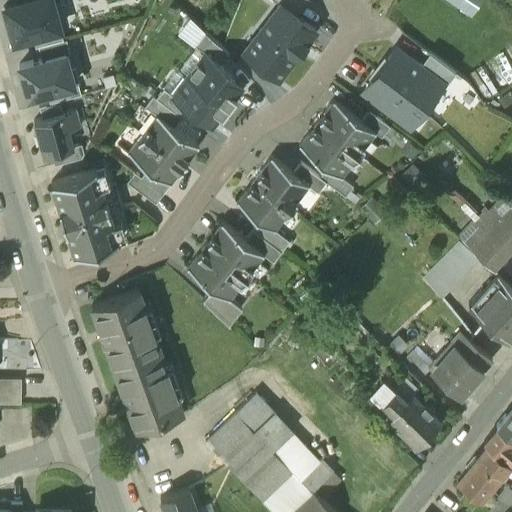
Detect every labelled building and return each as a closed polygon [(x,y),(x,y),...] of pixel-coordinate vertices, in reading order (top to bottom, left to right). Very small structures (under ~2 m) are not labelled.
[(23,0),(4,5),(14,40),(32,35),(60,27),(52,0),(23,0)] [(273,0),(279,4),(280,3),(297,16),(309,1),(308,0),(273,0)] [(449,0),(479,17),(488,0),(449,0)] [(297,16),(280,3),(279,4),(242,52),(278,79),(315,30),(297,16)] [(63,39),(60,27),(32,35),(35,46),(38,46),(63,39)] [(204,52),(219,63),(229,55),(223,47),(215,41),(205,31),(194,46),(203,53),(204,52)] [(63,39),(38,46),(41,58),(65,51),(65,52),(69,51),(65,38),(63,39)] [(420,66),(397,49),(364,92),(409,126),(441,84),(442,82),(420,66)] [(492,91),(511,82),(511,50),(480,65),(492,91)] [(65,51),(41,58),(18,64),(27,95),(46,90),(73,83),(65,52),(65,51)] [(186,76),(229,108),(236,99),(234,98),(242,88),(223,67),(223,66),(219,63),(204,52),(203,53),(186,76)] [(442,82),(441,84),(445,87),(455,73),(429,53),(420,66),(442,82)] [(172,94),(171,95),(188,107),(213,127),(220,116),(222,118),(229,108),(186,76),(172,94)] [(73,83),(46,90),(50,102),(80,94),(77,82),(73,83)] [(171,95),(172,94),(163,87),(155,98),(181,117),(188,107),(171,95)] [(155,98),(152,95),(144,106),(156,114),(156,113),(173,126),(181,117),(155,98)] [(361,120),(333,99),(316,123),(358,154),(375,132),(376,131),(361,120)] [(75,108),(33,119),(43,154),(51,152),(73,145),(73,144),(68,128),(80,125),(75,108)] [(389,126),(369,111),(361,120),(376,131),(375,132),(381,137),(389,126)] [(173,126),(156,113),(156,114),(142,133),(184,165),(198,145),(173,126)] [(358,154),(316,123),(298,145),(327,167),(341,177),(358,154)] [(184,165),(142,133),(127,152),(148,167),(170,184),(184,165)] [(73,145),(51,152),(54,163),(81,156),(84,151),(81,142),(73,144),(73,145)] [(293,172),(271,155),(253,179),(291,207),(308,185),(309,184),(293,172)] [(319,176),(300,162),(293,172),(309,184),(308,185),(318,192),(326,181),(319,176)] [(107,163),(96,166),(119,239),(130,236),(107,163)] [(96,166),(50,181),(73,253),(119,239),(96,166)] [(170,184),(148,167),(141,176),(140,177),(162,193),(170,184)] [(341,177),(327,167),(319,176),(326,181),(345,196),(353,185),(341,177)] [(141,176),(134,172),(127,181),(155,203),(162,193),(140,177),(141,176)] [(291,207),(253,179),(236,202),(260,219),(274,230),(274,229),(291,207)] [(511,202),(480,239),(503,260),(511,250),(511,202)] [(274,230),(260,219),(252,229),(281,251),(289,240),(274,229),(274,230)] [(245,239),(221,221),(204,244),(246,276),(263,254),(264,253),(245,239)] [(281,251),(252,229),(245,239),(264,253),(263,254),(273,261),(281,251)] [(246,276),(204,244),(186,267),(213,287),(229,299),(230,299),(246,276)] [(436,289),(455,271),(444,260),(425,278),(436,289)] [(503,280),(487,299),(483,295),(472,308),(509,340),(511,336),(511,288),(506,283),(503,280)] [(138,287),(91,303),(113,365),(160,348),(138,287)] [(229,299),(213,287),(203,300),(229,325),(241,308),(230,299),(229,299)] [(492,363),(464,331),(451,345),(454,347),(443,360),(445,362),(433,375),(459,399),(492,363)] [(160,348),(113,365),(136,427),(182,410),(160,348)] [(430,370),(414,353),(403,364),(419,381),(430,370)] [(0,400),(20,401),(20,377),(0,376),(0,400)] [(442,422),(414,394),(408,399),(388,379),(374,392),(394,413),(388,418),(416,447),(442,422)] [(315,454),(257,391),(201,443),(259,506),(315,454)] [(511,410),(496,430),(511,443),(511,441),(511,410)] [(496,430),(484,445),(489,449),(479,460),(477,459),(466,472),(467,474),(457,486),(478,504),(504,474),(499,469),(505,462),(509,466),(511,462),(511,443),(496,430)] [(299,472),(256,511),(339,511),(313,486),(299,472)] [(511,494),(504,488),(495,500),(499,503),(492,511),(504,511),(511,502),(511,494)] [(196,511),(190,493),(157,505),(159,511),(196,511)] [(22,511),(22,510),(22,500),(10,500),(11,507),(10,511),(22,511)]
